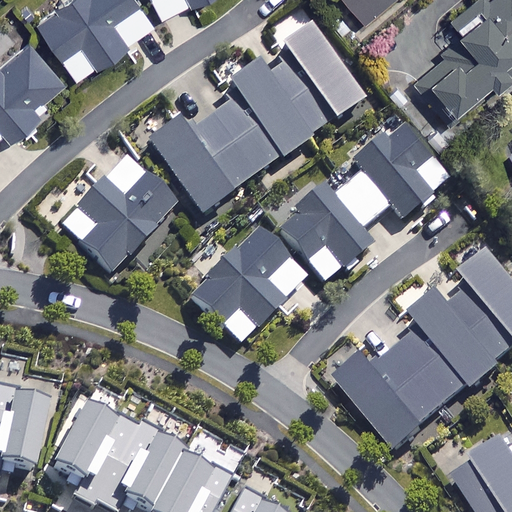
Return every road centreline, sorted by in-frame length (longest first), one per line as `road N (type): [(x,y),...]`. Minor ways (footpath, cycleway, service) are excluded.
road 1 (residential): [(0,207),(112,107),(261,0)]
road 2 (residential): [(0,283),(120,315),(181,341),(275,399)]
road 3 (residential): [(275,399),(348,305),(453,224)]
road 4 (residential): [(275,399),(328,437),(404,511)]
